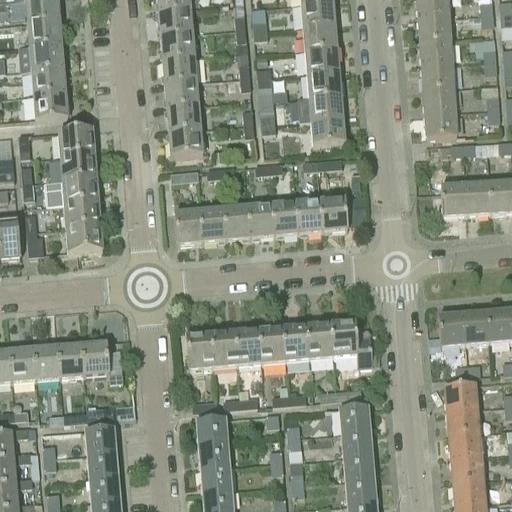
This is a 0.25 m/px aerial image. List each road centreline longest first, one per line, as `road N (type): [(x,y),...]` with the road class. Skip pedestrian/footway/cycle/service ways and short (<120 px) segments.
road 1 (residential): [(146,290),(122,0)]
road 2 (tertiary): [(396,267),(373,0)]
road 3 (residential): [(146,290),(396,267)]
road 4 (tertiary): [(416,511),(396,267)]
road 5 (residential): [(163,511),(146,290)]
road 6 (residential): [(0,303),(146,290)]
